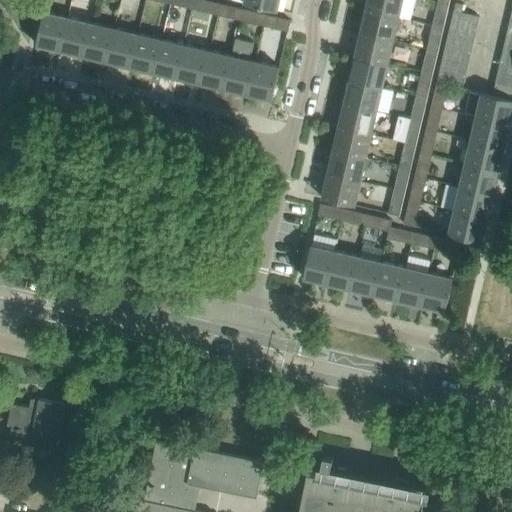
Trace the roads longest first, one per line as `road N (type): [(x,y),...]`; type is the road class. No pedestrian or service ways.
road 1 (residential): [(287,147),(0,79)]
road 2 (tertiary): [(237,360),(511,423)]
road 3 (tertiary): [(511,399),(242,336)]
road 4 (tertiary): [(242,336),(0,280)]
road 5 (tertiary): [(0,303),(237,360)]
road 6 (residential): [(242,336),(287,147)]
road 7 (residential): [(287,147),(315,44),(315,0)]
